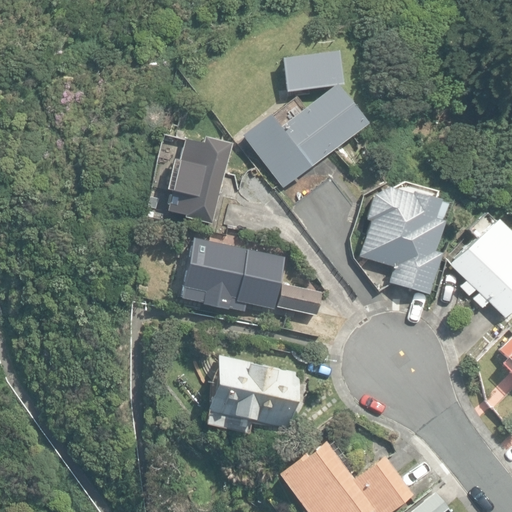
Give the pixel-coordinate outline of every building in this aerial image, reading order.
[(278,55),(283,92),(340,84),(335,47),(278,55)] [(244,138),(286,190),(367,125),(335,85),(280,130),(270,117),(244,138)] [(183,217),(211,223),(230,142),(202,136),(200,143),(184,140),(179,159),(173,158),(165,190),(171,192),(168,211),(183,215),(183,217)] [(387,281),(427,292),(437,252),(430,250),(439,218),(432,216),(438,196),(409,188),(408,192),(386,186),(369,192),(362,218),(366,219),(356,256),(391,266),(387,281)] [(487,302),(503,318),(511,308),(511,237),(492,218),(490,220),(482,212),(464,230),(473,239),(447,264),(464,281),(459,286),(468,296),(474,290),(477,293),(472,299),(481,308),(487,302)] [(221,306),(237,309),(239,299),(270,305),(280,259),(191,240),(179,296),(208,302),(209,306),(218,308),(221,306)] [(275,306),(314,315),(319,292),(280,283),(275,306)] [(511,335),(498,350),(505,356),(500,361),(511,372),(511,335)] [(208,411),(289,428),(300,372),(220,356),(208,411)] [(277,473),(306,511),(388,511),(413,494),(384,456),(354,478),(326,440),(307,454),(305,452),(277,473)] [(411,511),(439,511),(446,506),(435,493),(411,511)]
